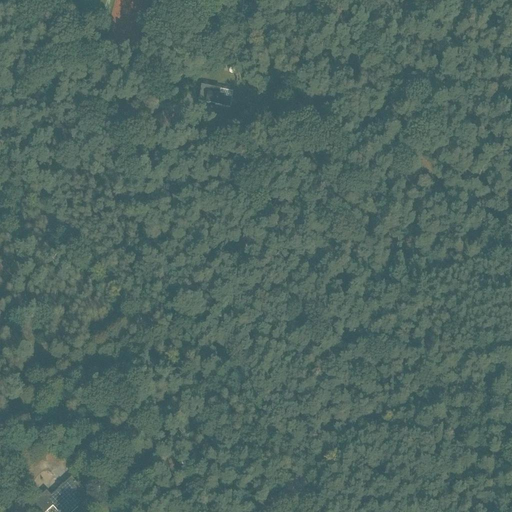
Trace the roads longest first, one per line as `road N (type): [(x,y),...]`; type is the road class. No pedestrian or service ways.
road 1 (unclassified): [(295,487),(0,163)]
road 2 (unclassified): [(295,487),(399,413),(470,391)]
